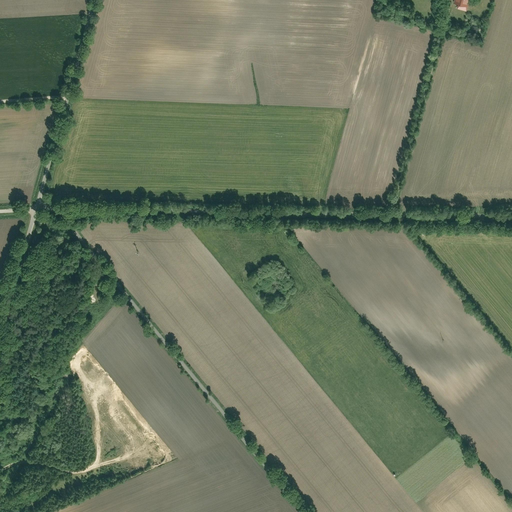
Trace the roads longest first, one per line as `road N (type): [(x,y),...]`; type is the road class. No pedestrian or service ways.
road 1 (residential): [(57,209),(511,219)]
road 2 (residential): [(57,209),(301,511)]
road 3 (residential): [(35,209),(94,0)]
road 4 (track): [(390,216),(448,8)]
road 5 (residential): [(0,340),(35,209)]
